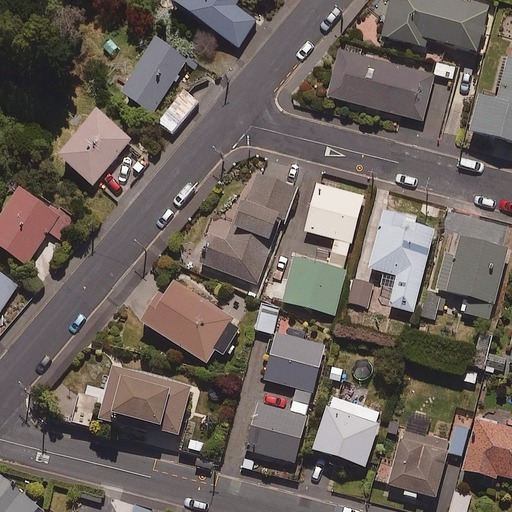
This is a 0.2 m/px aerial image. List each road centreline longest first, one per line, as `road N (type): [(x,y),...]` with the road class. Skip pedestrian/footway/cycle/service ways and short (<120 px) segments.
road 1 (tertiary): [(239,119),(0,403)]
road 2 (tertiary): [(0,377),(220,114)]
road 3 (residential): [(0,439),(284,511)]
road 4 (residential): [(239,119),(511,190)]
road 5 (tertiary): [(337,0),(239,119)]
road 6 (tertiary): [(220,114),(315,0)]
